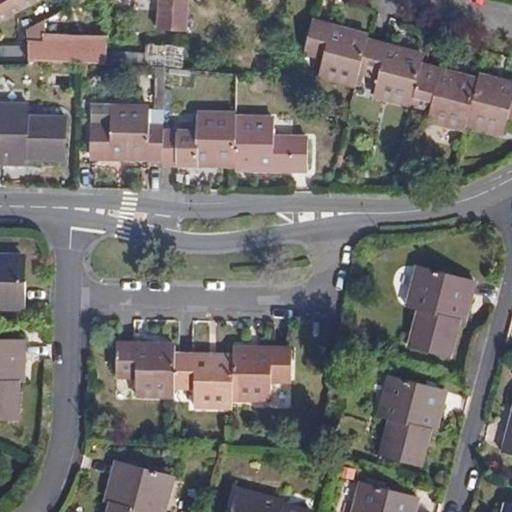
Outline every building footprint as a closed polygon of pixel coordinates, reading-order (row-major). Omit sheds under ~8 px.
[(0,0),(0,22),(43,0),(0,0)] [(185,31),(187,0),(161,0),(159,28),(185,31)] [(511,118),(511,82),(480,74),(479,79),(461,74),(461,78),(455,77),(456,73),(422,64),(425,55),(408,50),(407,54),(401,53),(402,49),(368,40),(369,36),(352,31),(351,35),(346,33),(347,29),(313,20),(303,53),(323,58),(318,76),(356,86),(360,73),(378,78),(373,95),(421,108),(424,98),(432,101),(428,120),(465,130),(466,125),(502,136),(507,117),(511,118)] [(29,29),(29,46),(27,58),(55,56),(60,57),(77,60),(106,62),(106,50),(107,38),(77,37),(46,35),(45,21),(29,29)] [(100,34),(106,33),(105,26),(98,26),(98,33),(99,33),(100,34)] [(173,57),(187,58),(187,47),(146,42),(145,53),(173,57)] [(2,62),(27,62),(27,58),(29,46),(1,46),(2,62)] [(106,50),(106,62),(156,67),(166,67),(172,68),(186,69),(187,58),(173,57),(145,53),(106,50)] [(150,126),(164,126),(166,67),(156,67),(154,109),(150,109),(150,126)] [(0,164),(27,165),(27,160),(65,160),(66,116),(29,116),(29,103),(0,102),(0,164)] [(111,125),(110,106),(91,106),(91,125),(111,125)] [(259,170),(267,171),(271,118),(236,117),(236,113),(197,113),(197,132),(164,131),(164,126),(150,126),(150,109),(150,107),(110,106),(111,125),(91,125),(91,158),(108,159),(108,154),(114,155),(113,159),(162,160),(162,165),(180,165),(180,161),(185,161),(185,165),(236,166),(236,170),(253,170),(253,166),(259,167),(259,170)] [(271,118),(267,171),(308,171),(308,137),(275,137),(275,118),(271,118)] [(0,310),(26,311),(26,279),(23,279),(24,253),(0,252),(0,310)] [(462,313),(468,315),(476,282),(417,267),(409,296),(420,299),(417,309),(408,346),(451,357),(460,320),(462,313)] [(420,299),(409,296),(407,306),(417,309),(420,299)] [(20,373),(25,373),(25,341),(0,340),(0,418),(19,419),(20,381),(20,373)] [(175,387),(176,354),(176,345),(117,343),(116,376),(136,377),(135,395),(175,396),(175,387)] [(233,348),(233,355),(233,399),(271,400),(271,381),(292,381),(292,349),(233,348)] [(233,399),(233,355),(176,354),(175,387),(193,387),(193,406),(233,407),(233,399)] [(433,422),(440,424),(448,392),(388,376),(380,405),(392,409),(389,419),(380,454),(422,466),(431,430),(433,422)] [(392,409),(380,405),(377,415),(389,419),(392,409)] [(438,432),(440,424),(433,422),(431,430),(438,432)] [(511,428),(511,430),(508,429),(503,450),(511,452),(511,428)] [(113,495),(111,502),(110,504),(107,511),(153,511),(156,504),(167,507),(175,477),(115,461),(107,493),(113,495)] [(416,511),(420,499),(384,489),(385,482),(367,477),(365,484),(360,483),(351,511),(416,511)] [(312,511),(313,509),(283,502),(284,499),(238,487),(231,511),(229,511),(228,511),(312,511)]
